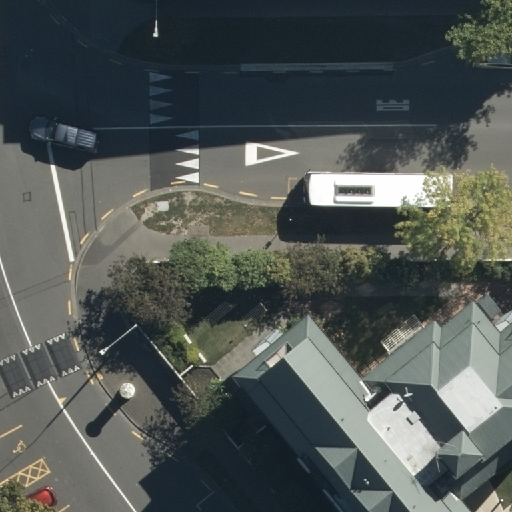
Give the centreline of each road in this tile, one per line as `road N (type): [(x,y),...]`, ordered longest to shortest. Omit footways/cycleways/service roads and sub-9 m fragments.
road 1 (unclassified): [(0,133),(511,123)]
road 2 (unclassified): [(0,266),(37,362),(140,511)]
